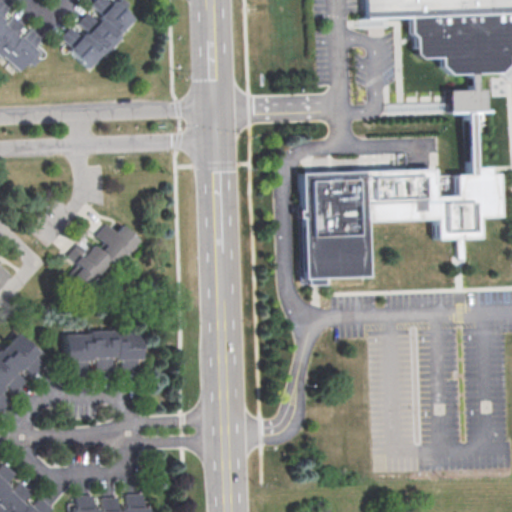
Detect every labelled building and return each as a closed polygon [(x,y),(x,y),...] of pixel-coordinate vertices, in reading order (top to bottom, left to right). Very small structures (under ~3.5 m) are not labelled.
[(446,91),(469,90),(468,72),(448,73),(439,65),(438,57),(418,57),(413,53),(413,36),(408,31),(407,18),(362,17),(361,0),(511,0),(511,53),(506,54),(506,63),(498,71),(475,72),(475,90),(481,89),(482,111),(470,111),(472,166),(486,165),(486,173),(493,172),(495,215),(474,216),(475,237),(431,238),(431,218),(362,220),(363,276),(324,277),(324,284),(307,284),(307,278),(300,278),(299,216),(294,216),(294,209),(298,209),(297,172),(429,168),(430,195),(452,195),(451,174),(465,173),(463,112),(447,112),(446,91)] [(0,56),(19,71),(31,55),(27,52),(39,37),(26,28),(19,37),(0,22),(0,56)] [(431,194),(450,194),(449,176),(430,177),(431,194)] [(118,225),(134,240),(122,254),(120,252),(109,264),(105,261),(93,274),(92,273),(79,288),(64,274),(72,265),(63,256),(73,244),(79,249),(82,246),(84,249),(89,244),(94,249),(99,243),(91,236),(102,224),(111,233),(118,225)] [(133,373),(133,359),(137,359),(136,331),(111,332),(111,329),(86,330),(86,333),(61,334),(62,361),(66,361),(66,374),(83,373),(83,360),(87,360),(87,357),(91,357),(91,371),(108,370),(107,357),(111,357),(111,359),(115,359),(116,373),(133,373)] [(43,363),(33,354),(36,351),(16,332),(0,348),(0,407),(8,399),(0,391),(0,389),(2,387),(0,385),(2,382),(12,391),(23,379),(13,370),(16,367),(18,369),(21,366),(31,376),(43,363)] [(0,460),(0,511),(42,511),(47,507),(35,495),(27,505),(23,502),(21,504),(19,501),(28,491),(16,480),(7,490),(4,487),(6,485),(3,482),(12,472),(0,460)] [(71,494),(72,507),(68,508),(68,511),(143,511),(143,506),(139,506),(138,493),(122,494),(122,506),(118,507),(118,509),(114,509),(114,496),(97,496),(98,510),(94,510),(93,507),(89,507),(89,494),(71,494)]
